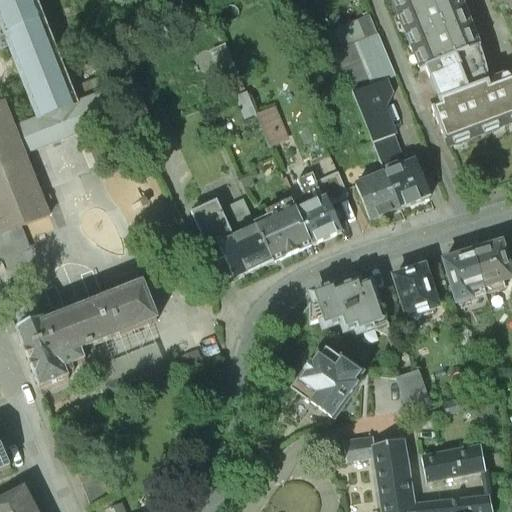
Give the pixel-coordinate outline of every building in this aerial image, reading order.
[(35,0),(0,0),(0,24),(14,60),(38,121),(50,116),(77,106),(71,91),(35,0)] [(511,74),(488,83),(487,71),(479,48),(459,0),(389,0),(419,73),(425,71),(438,102),(429,105),(444,144),(511,117),(511,74)] [(326,34),(334,53),(376,35),(368,17),(326,34)] [(334,53),(351,93),(385,80),(392,76),(376,35),(334,53)] [(245,92),(225,45),(210,52),(229,98),(234,96),(245,92)] [(384,174),(390,171),(387,166),(401,161),(392,140),(394,140),(381,108),(391,94),(385,80),(351,93),(384,174)] [(21,149),(24,157),(114,122),(98,81),(71,91),(77,106),(50,116),(38,121),(14,130),(21,149)] [(256,116),(245,92),(234,96),(243,120),(256,116)] [(4,106),(0,107),(0,234),(1,236),(19,229),(25,227),(48,218),(24,157),(21,149),(14,130),(4,106)] [(274,113),(257,120),(272,155),(289,149),(274,113)] [(390,171),(384,174),(399,208),(428,196),(414,162),(390,171)] [(263,202),(289,196),(283,173),(257,179),(263,202)] [(323,199),(312,174),(296,181),(303,196),(291,201),(293,207),(310,246),(341,233),(325,199),(323,199)] [(368,221),(399,208),(384,174),(355,186),(368,221)] [(273,263),(257,227),(232,238),(216,202),(192,212),(214,262),(222,258),(233,282),(273,263)] [(255,224),(257,227),(273,263),(310,246),(293,207),(255,224)] [(1,236),(0,234),(0,260),(27,250),(19,229),(1,236)] [(500,242),(472,251),(485,295),(504,289),(503,283),(511,280),(500,242)] [(456,304),(485,295),(472,251),(442,260),(456,304)] [(411,272),(395,278),(406,316),(436,307),(424,268),(423,269),(419,268),(413,270),(411,272)] [(375,290),(373,284),(359,289),(358,285),(335,293),(333,289),(313,296),(315,300),(316,305),(308,308),(308,326),(322,321),(324,326),(324,327),(341,321),(345,330),(357,326),(359,332),(386,322),(383,314),(375,290)] [(386,286),(375,290),(383,314),(395,309),(386,286)] [(15,334),(39,392),(67,381),(66,377),(73,374),(71,368),(85,362),(81,352),(128,334),(156,322),(142,287),(115,298),(54,322),(45,326),(44,323),(15,334)] [(316,305),(315,300),(310,302),(292,327),(312,341),(322,327),(324,326),(322,321),(308,326),(308,308),(316,305)] [(299,387),(295,393),(333,422),(359,388),(354,385),(361,376),(342,362),(340,365),(335,362),(331,368),(319,359),(298,386),(299,387)] [(163,364),(107,386),(113,403),(170,381),(163,364)] [(417,373),(395,381),(407,413),(430,410),(417,373)] [(375,463),(373,449),(372,440),(343,445),(346,467),(375,463)] [(402,444),(373,449),(375,463),(381,511),(412,511),(410,495),(407,474),(403,453),(402,444)] [(0,472),(9,468),(0,446),(0,472)] [(480,451),(421,461),(426,487),(485,475),(480,451)] [(99,466),(78,475),(91,508),(111,500),(102,478),(103,477),(99,466)] [(34,511),(24,491),(0,503),(0,511),(34,511)] [(491,511),(490,501),(426,509),(426,511),(491,511)]
